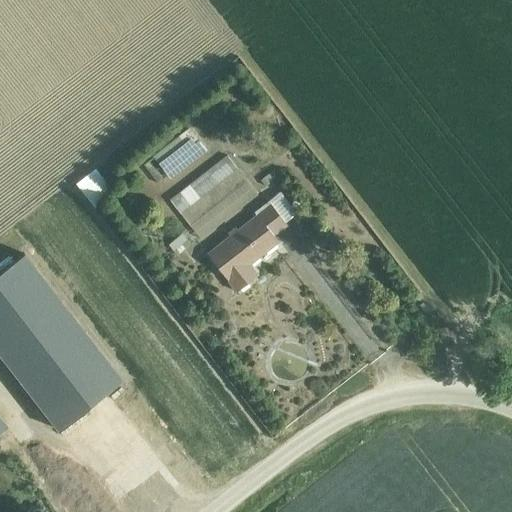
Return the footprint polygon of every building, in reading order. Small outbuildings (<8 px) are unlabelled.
[(154,156),(169,176),(204,148),(188,128),(154,156)] [(170,200),(180,214),(200,239),(258,194),(227,155),(170,200)] [(143,164),(158,184),(169,176),(154,156),(143,164)] [(114,193),(94,169),(74,185),(93,210),(114,193)] [(273,235),(287,224),(268,201),(254,212),(256,215),(237,230),(235,227),(227,233),(230,236),(207,254),(236,291),(251,280),(244,272),(251,267),(249,264),(278,241),(273,235)] [(190,244),(181,233),(168,244),(177,255),(190,244)] [(0,272),(0,354),(58,429),(123,380),(24,253),(0,272)]
